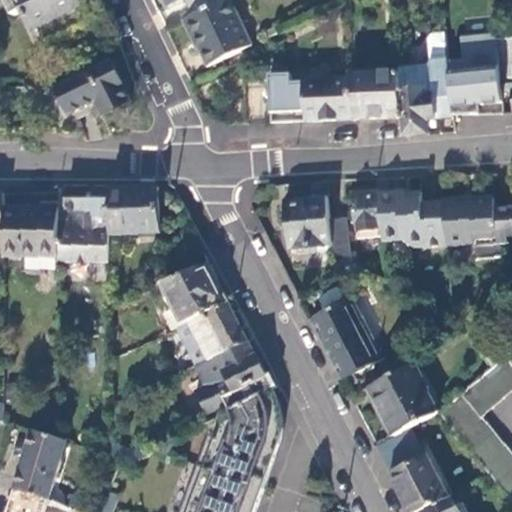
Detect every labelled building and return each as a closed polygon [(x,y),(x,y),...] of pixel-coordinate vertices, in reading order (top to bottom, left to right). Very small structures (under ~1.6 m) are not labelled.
[(1,0),(1,1),(9,16),(15,19),(26,14),(20,0),(1,0)] [(89,22),(79,0),(20,0),(26,14),(41,45),(89,22)] [(234,0),(225,0),(184,19),(194,41),(196,41),(208,68),(255,46),(234,0)] [(429,41),(431,63),(449,60),(446,34),(433,35),(429,41)] [(455,119),(479,116),(478,108),(504,105),(502,87),(497,40),(497,35),(461,38),(463,59),(449,60),(455,119)] [(511,38),(497,40),(502,87),(511,85),(511,38)] [(455,119),(449,60),(431,63),(432,67),(399,71),(399,73),(404,119),(405,138),(422,136),(430,135),(429,120),(455,119)] [(132,102),(112,62),(58,86),(44,86),(62,126),(101,108),(105,115),(132,102)] [(404,119),(399,73),(350,76),(350,79),(354,120),(376,120),(404,119)] [(270,76),(271,89),(265,95),(271,101),(272,114),(293,113),(293,123),(307,122),(304,83),(292,84),(292,75),(270,76)] [(354,120),(350,79),(304,81),(304,83),(307,122),(354,120)] [(161,233),(160,188),(128,190),(112,190),(111,234),(161,233)] [(111,234),(112,190),(111,189),(87,189),(69,189),(69,212),(71,212),(71,220),(61,220),(60,259),(60,263),(110,263),(111,234)] [(381,197),(381,191),(355,194),(361,239),(386,237),(381,197)] [(422,197),(406,199),(406,194),(381,197),(386,237),(386,241),(404,239),(410,247),(424,246),(425,248),(449,245),(449,244),(445,203),(422,205),(422,197)] [(333,221),(331,197),(289,202),(294,249),(335,245),(333,221)] [(496,199),(475,201),(475,197),(444,199),(445,203),(449,244),(475,241),(477,261),(500,258),(499,245),(509,244),(508,238),(511,237),(511,207),(497,210),(496,199)] [(60,259),(61,220),(61,206),(43,206),(43,211),(5,211),(5,239),(5,259),(60,259)] [(336,252),(351,261),(348,220),(333,221),(335,245),(336,252)] [(221,283),(210,263),(170,283),(190,322),(231,302),(221,283)] [(314,320),(344,378),(397,350),(389,335),(376,341),(356,301),(369,295),(369,293),(314,320)] [(236,311),(231,302),(190,322),(205,350),(194,355),(186,360),(191,371),(200,367),(250,340),(255,338),(245,320),(240,310),(236,311)] [(190,322),(180,328),(194,355),(205,350),(190,322)] [(211,388),(198,395),(212,422),(275,390),(250,340),(200,367),(211,388)] [(478,347),(495,366),(510,353),(489,341),(478,347)] [(511,392),(511,351),(510,353),(495,366),(461,394),(482,418),(511,392)] [(395,436),(439,413),(414,365),(370,388),(395,436)] [(7,387),(7,401),(17,401),(17,387),(7,387)] [(281,401),(275,390),(212,422),(207,425),(209,431),(209,439),(182,511),(256,511),(269,477),(281,444),(286,427),(285,413),(281,401)] [(463,441),(486,423),(482,418),(461,394),(439,413),(463,441)] [(511,500),(511,453),(486,423),(463,441),(511,500)] [(68,443),(33,432),(15,491),(50,501),(68,443)] [(170,453),(173,442),(158,450),(170,453)] [(427,456),(391,474),(401,493),(410,511),(421,511),(450,498),(427,456)] [(46,511),(50,501),(15,491),(8,511),(46,511)] [(114,511),(121,494),(111,491),(104,511),(114,511)] [(87,511),(101,511),(106,501),(94,496),(87,511)] [(450,498),(421,511),(460,511),(452,496),(450,498)]
